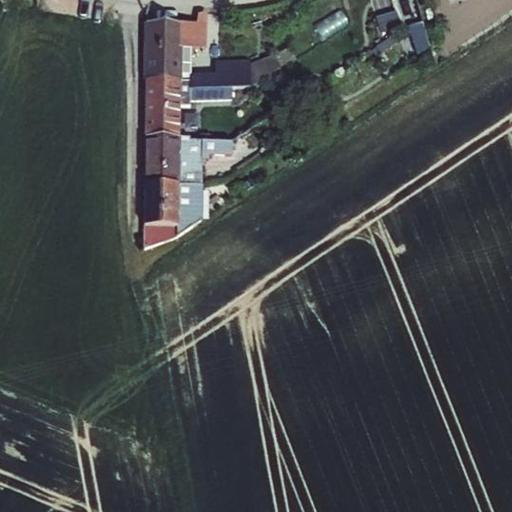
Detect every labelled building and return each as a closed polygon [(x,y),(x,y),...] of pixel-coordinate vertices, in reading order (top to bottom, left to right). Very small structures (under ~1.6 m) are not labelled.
[(200,23),(197,26),(205,26),(205,15),(203,15),(200,23)] [(191,51),(205,51),(205,26),(197,26),(146,26),(145,82),(191,83),(191,79),(191,51)] [(433,51),(424,28),(412,33),(422,58),(433,51)] [(252,72),(253,92),(283,72),(274,59),(252,72)] [(191,83),(191,92),(202,92),(230,92),(253,92),(252,72),(252,67),(218,67),(218,79),(191,79),(191,83)] [(179,141),(179,117),(190,117),(190,105),(198,105),(198,98),(202,98),(202,92),(191,92),(191,83),(145,82),(144,140),(179,141)] [(266,92),(253,92),(230,92),(230,102),(266,103),(266,92)] [(179,117),(179,141),(190,141),(191,144),(201,144),(202,128),(190,128),(190,117),(179,117)] [(230,128),(202,128),(201,144),(232,144),(253,131),(252,124),(230,124),(230,128)] [(179,141),(144,140),(143,188),(201,189),(201,163),(208,163),(209,157),(232,157),(232,144),(201,144),(191,144),(190,141),(179,141)] [(201,189),(143,188),(143,254),(178,241),(201,226),(201,189)]
